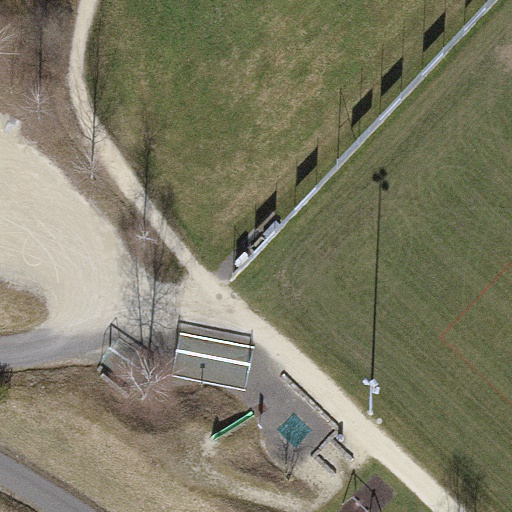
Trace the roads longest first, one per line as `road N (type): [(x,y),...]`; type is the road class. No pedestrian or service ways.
road 1 (track): [(449,511),(224,298),(0,350)]
road 2 (track): [(224,298),(65,94),(85,0)]
